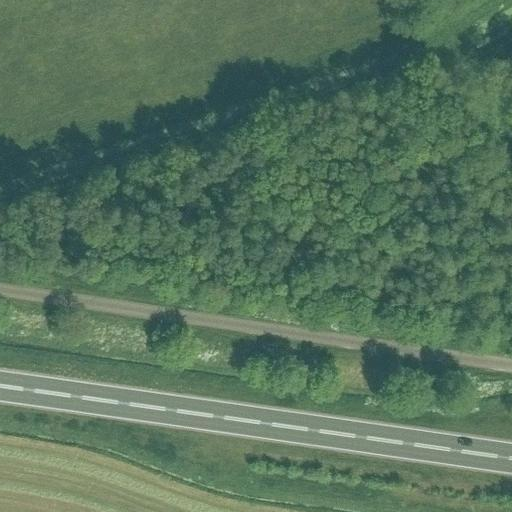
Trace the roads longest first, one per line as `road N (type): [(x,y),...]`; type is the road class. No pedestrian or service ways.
road 1 (unclassified): [(511,366),(0,289)]
road 2 (trunk): [(511,458),(0,386)]
road 3 (track): [(424,0),(511,133)]
